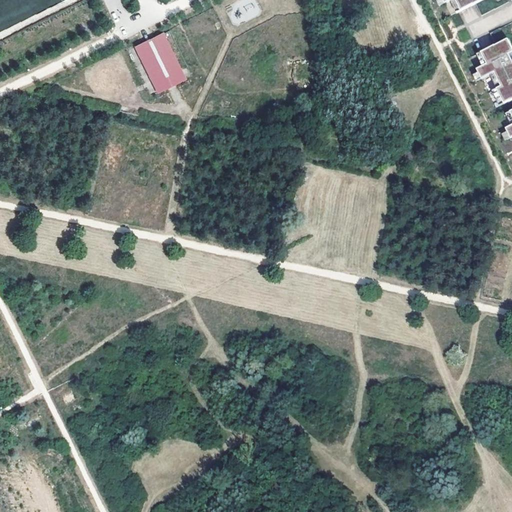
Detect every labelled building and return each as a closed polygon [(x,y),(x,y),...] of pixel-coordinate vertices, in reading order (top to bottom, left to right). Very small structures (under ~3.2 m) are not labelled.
[(453,0),(451,0),(448,1),(455,14),(459,12),(453,0)] [(453,0),(459,12),(482,0),(453,0)] [(161,33),(135,46),(153,82),(179,69),(161,33)] [(511,47),(509,41),(480,55),(486,68),(504,59),(508,57),(511,55),(511,47)] [(480,55),(476,57),(481,70),(486,68),(480,55)] [(479,79),(480,81),(484,79),(489,77),(508,68),(504,59),(486,68),(481,70),(476,72),(479,79)] [(508,68),(489,77),(495,92),(511,84),(511,66),(508,68)] [(184,78),(179,69),(153,82),(157,91),(184,78)] [(476,72),(470,75),(473,82),(479,79),(476,72)] [(489,77),(484,79),(491,94),(495,92),(489,77)] [(511,84),(495,92),(502,107),(511,102),(511,84)] [(511,123),(508,115),(503,117),(509,130),(511,128),(511,123)] [(504,132),(498,135),(501,142),(507,139),(504,132)]
